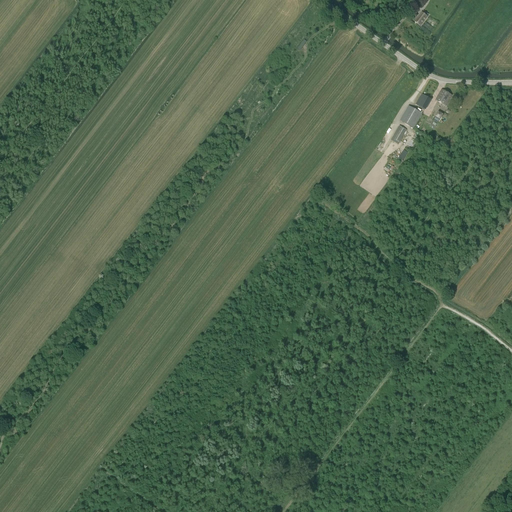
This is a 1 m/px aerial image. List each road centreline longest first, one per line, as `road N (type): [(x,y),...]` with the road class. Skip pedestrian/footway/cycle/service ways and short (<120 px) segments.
road 1 (track): [(283,511),(441,306)]
road 2 (tertiary): [(511,82),(439,79),(320,0)]
road 3 (track): [(511,356),(388,511)]
road 4 (track): [(511,114),(392,263)]
road 5 (track): [(441,306),(436,293),(320,200)]
